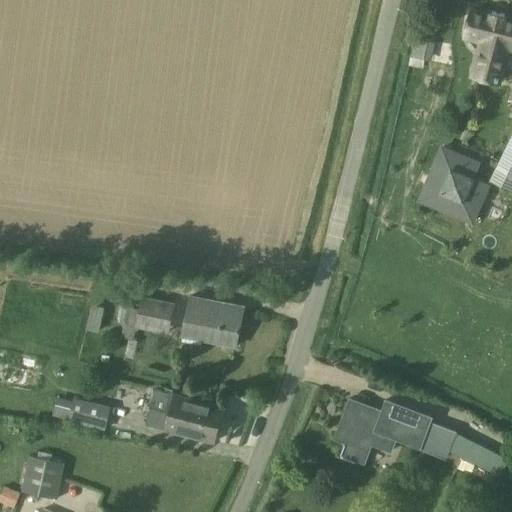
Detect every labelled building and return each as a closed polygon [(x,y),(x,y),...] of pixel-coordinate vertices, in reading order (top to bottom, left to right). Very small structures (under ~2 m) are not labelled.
[(511,18),(472,9),(465,37),(482,41),(474,76),(500,82),(508,48),(511,48),(511,18)] [(511,138),(493,183),(511,191),(511,138)] [(436,205),(458,214),(479,162),(458,153),(436,205)] [(170,334),(176,303),(142,295),(136,327),(170,334)] [(183,334),(237,345),(242,318),(236,317),(238,305),(190,296),(183,334)] [(0,379),(36,383),(37,370),(0,366),(0,379)] [(214,442),(224,407),(156,389),(147,423),(214,442)] [(105,428),(110,408),(75,398),(74,402),(59,398),(54,415),(105,428)] [(420,446),(446,455),(448,451),(498,476),(507,459),(455,432),(429,423),(431,417),(387,400),(383,411),(350,399),(335,438),(346,441),(341,453),(365,462),(372,443),(391,450),(396,437),(420,445),(420,446)] [(59,498),(65,463),(30,456),(22,490),(59,498)]
